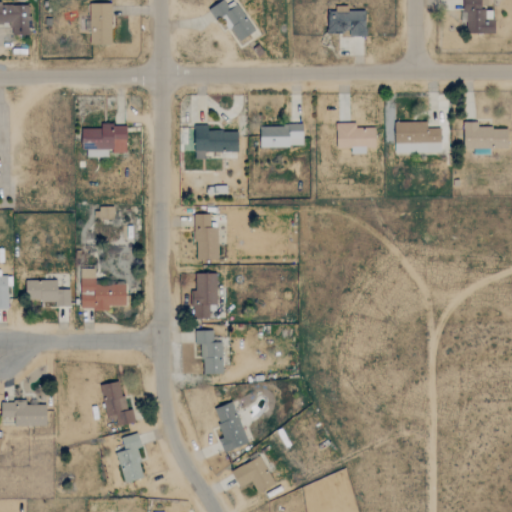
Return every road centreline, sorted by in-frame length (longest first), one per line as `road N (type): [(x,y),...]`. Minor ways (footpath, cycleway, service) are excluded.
road 1 (residential): [(212,511),(163,403),(159,0)]
road 2 (residential): [(0,75),(511,69)]
road 3 (residential): [(160,341),(26,345),(3,357)]
